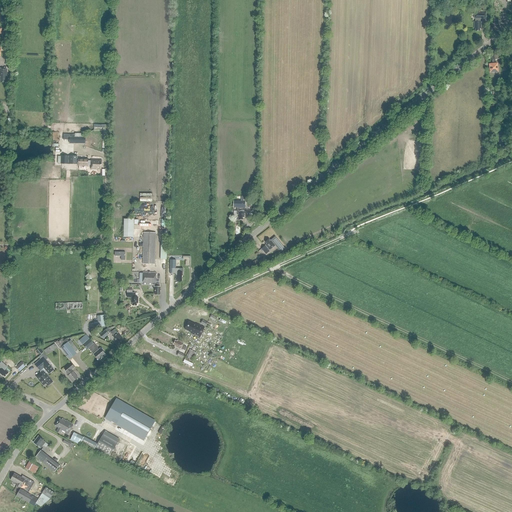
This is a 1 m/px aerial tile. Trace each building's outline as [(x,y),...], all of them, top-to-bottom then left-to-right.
[(496,54),(496,50),(492,50),(492,52),(491,52),(491,60),(492,60),(492,64),(489,64),(490,72),(498,72),(497,64),(495,64),(495,60),(498,60),(497,54),(496,54)] [(102,152),(108,152),(109,125),(94,124),(94,128),(103,128),(103,135),(106,135),(105,150),(102,149),(102,152)] [(69,156),(68,164),(77,164),(78,164),(78,160),(77,159),(77,157),(69,156)] [(91,161),(88,161),(88,159),(78,159),(78,166),(87,166),(87,165),(91,165),(91,169),(97,169),(97,168),(101,168),(101,160),(91,160),(91,161)] [(140,193),(140,201),(152,201),(152,193),(140,193)] [(242,218),(244,218),(244,211),(245,211),(245,203),(248,203),(248,206),(253,206),(254,198),(248,198),(248,197),(241,197),(241,201),(233,201),(233,207),(237,207),(237,211),(233,211),(233,215),(238,215),(238,220),(242,220),(242,218)] [(124,219),(124,237),(134,237),(135,219),(124,219)] [(143,264),(155,264),(155,233),(143,233),(143,264)] [(265,242),(266,244),(265,245),(270,250),(275,245),(280,252),(284,249),(275,237),(270,241),(269,239),(265,242)] [(261,249),(266,254),(269,251),(265,246),(261,249)] [(170,273),(176,274),(176,280),(177,280),(177,281),(182,281),(182,275),(183,275),(183,269),(175,268),(176,260),(170,260),(170,273)] [(143,272),(142,284),(154,285),(154,287),(155,287),(155,294),(160,295),(160,287),(160,284),(159,284),(159,282),(156,281),(156,273),(143,272)] [(131,303),(132,303),(132,305),(136,305),(136,303),(138,303),(138,297),(135,297),(135,293),(127,293),(127,297),(131,297),(131,303)] [(98,316),(99,324),(100,324),(100,328),(107,327),(105,315),(98,316)] [(191,334),(199,338),(204,328),(196,324),(196,325),(188,321),(185,329),(192,333),(191,334)] [(113,336),(115,339),(116,339),(119,342),(123,338),(118,332),(117,333),(114,329),(110,333),(113,336)] [(100,335),(103,339),(108,334),(105,330),(100,335)] [(71,347),(74,345),(70,341),(65,345),(61,339),(55,344),(59,349),(61,348),(70,359),(76,354),(71,347)] [(89,339),(82,345),(87,350),(88,349),(91,352),(92,352),(93,354),(98,360),(105,354),(102,351),(103,350),(101,348),(101,349),(100,348),(98,350),(97,348),(89,339)] [(175,345),(174,346),(181,349),(185,350),(186,347),(182,345),(183,343),(177,340),(177,341),(175,340),(173,344),(175,345)] [(46,355),(57,349),(54,344),(44,350),(46,355)] [(196,353),(190,349),(185,357),(192,361),(196,353)] [(40,359),(36,363),(41,370),(44,368),(48,374),(53,370),(45,360),(47,358),(43,353),(38,357),(40,359)] [(0,373),(3,376),(3,375),(5,377),(8,373),(5,370),(5,369),(0,364),(0,363),(1,362),(0,361),(0,373)] [(25,366),(21,362),(16,367),(19,372),(25,366)] [(73,382),(78,378),(73,372),(71,370),(74,367),(71,363),(64,369),(69,375),(68,376),(73,382)] [(40,380),(41,381),(40,383),(41,384),(42,384),(43,384),(46,382),(48,385),(52,382),(43,372),(37,377),(38,378),(38,379),(38,380),(40,380)] [(111,421),(113,418),(118,421),(116,424),(144,440),(154,421),(116,400),(106,418),(111,421)] [(64,433),(68,434),(73,425),(62,419),(62,420),(59,418),(55,426),(58,428),(56,432),(60,434),(62,430),(65,432),(64,433)] [(105,431),(102,437),(97,444),(96,446),(95,448),(109,456),(115,445),(119,439),(105,431)] [(43,440),(38,436),(33,442),(38,446),(41,448),(46,442),(43,440)] [(96,446),(97,444),(84,437),(80,444),(93,450),(95,448),(96,446)] [(35,457),(54,472),(59,465),(40,451),(35,457)] [(35,473),(38,467),(29,462),(25,468),(35,473)] [(28,492),(34,482),(22,475),(21,477),(14,473),(10,480),(17,484),(16,485),(20,488),(20,487),(24,489),(28,492)] [(51,498),(54,493),(46,487),(42,492),(51,498)] [(34,506),(38,499),(20,489),(16,496),(34,506)]
